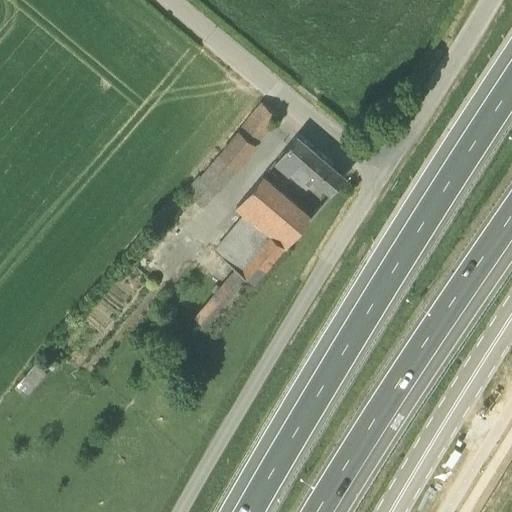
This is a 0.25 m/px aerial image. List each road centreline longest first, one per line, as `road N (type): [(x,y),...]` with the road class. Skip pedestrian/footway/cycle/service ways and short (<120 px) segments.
road 1 (motorway): [(511,87),(249,511)]
road 2 (unclassified): [(180,511),(380,172)]
road 3 (motorway): [(325,511),(511,225)]
road 4 (unclassified): [(380,172),(169,0)]
road 5 (tertiary): [(391,511),(511,316)]
road 6 (unclassified): [(380,172),(492,0)]
